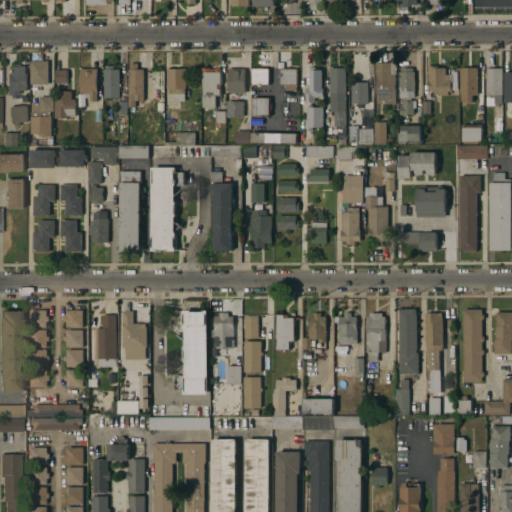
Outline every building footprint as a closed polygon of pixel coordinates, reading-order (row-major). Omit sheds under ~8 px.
[(47,84),(29,84),(29,61),(47,61),(47,84)] [(143,100),(157,100),(157,120),(160,120),(160,137),(141,136),(141,101),(135,101),(135,108),(128,108),(128,70),(129,70),(129,63),(137,63),(137,69),(143,69),(143,100)] [(375,104),(375,63),(390,63),(390,64),(395,64),(396,75),(394,75),(395,104),(375,104)] [(19,91),(19,95),(18,95),(18,100),(13,100),(13,95),(7,95),(7,74),(9,74),(9,66),(13,66),(13,64),(20,64),(20,66),(25,66),(25,74),(26,74),(26,91),(19,91)] [(119,98),(103,98),(103,70),(104,70),(104,66),(113,66),(113,69),(119,69),(119,98)] [(427,66),(437,66),(437,68),(445,68),(445,75),(449,75),(449,80),(450,80),(450,92),(448,92),(448,95),(433,95),(433,91),(428,91),(428,82),(427,82),(427,66)] [(308,67),(315,67),(315,69),(319,69),(319,70),(321,70),(321,88),(322,88),(322,98),(314,98),(314,102),(305,102),(305,88),(308,88),(308,67)] [(202,72),(201,72),(201,68),(209,68),(209,69),(214,69),(216,68),(219,68),(221,69),(221,72),(220,72),(220,96),(215,96),(215,108),(202,108),(202,72)] [(268,85),(251,85),(251,69),(268,68),(268,85)] [(345,68),(345,126),(344,126),(344,136),(336,136),(336,127),(334,127),(334,112),(329,112),(329,68),(345,68)] [(414,98),(410,98),(410,101),(415,101),(415,108),(413,108),(413,115),(406,114),(406,117),(402,117),(402,115),(399,115),(399,107),(401,107),(401,106),(402,106),(402,101),(405,101),(405,98),(398,98),(398,72),(400,72),(400,68),(412,68),(412,72),(414,72),(414,98)] [(471,95),(471,102),(470,102),(470,104),(466,104),(466,105),(461,105),(461,102),(460,102),(460,94),(459,94),(459,68),(477,68),(477,95),(471,95)] [(502,69),(501,95),(500,104),(494,104),(494,106),(485,106),(485,97),(489,97),(489,95),(485,95),(485,68),(502,69)] [(97,94),(96,94),(96,101),(95,101),(95,103),(91,103),(91,100),(84,100),(84,94),(80,94),(79,69),(97,69),(97,94)] [(185,89),(184,89),(184,101),(177,101),(177,97),(168,97),(168,89),(167,89),(167,69),(185,69),(185,89)] [(244,94),(239,94),(239,95),(234,95),(234,100),(243,100),(243,117),(226,117),(226,102),(225,102),(225,90),(227,90),(227,69),(244,69),(244,94)] [(296,85),(295,85),(295,90),(285,90),(285,85),(279,85),(279,69),(296,69),(296,85)] [(55,70),(66,70),(66,83),(55,83),(55,70)] [(511,72),(511,118),(503,118),(503,72),(511,72)] [(367,104),(351,104),(351,82),(367,82),(367,104)] [(71,91),(71,99),(75,99),(75,116),(67,116),(67,118),(54,118),(54,91),(71,91)] [(50,137),(38,137),(38,134),(30,134),(30,103),(39,103),(39,97),(52,97),(52,111),(49,111),(49,116),(50,116),(50,137)] [(269,104),(270,104),(270,110),(268,110),(268,116),(251,116),(251,98),(269,98),(269,104)] [(126,114),(116,114),(116,101),(126,102),(126,114)] [(429,114),(429,101),(421,101),(421,114),(429,114)] [(311,105),(311,107),(322,107),(322,128),(311,128),(311,131),(306,131),(306,105),(311,105)] [(19,122),(19,126),(14,126),(14,122),(10,122),(10,106),(26,106),(26,122),(19,122)] [(215,111),(225,111),(225,124),(215,124),(215,111)] [(385,122),(385,144),(374,144),(374,122),(385,122)] [(420,142),(404,142),(405,144),(397,144),(397,136),(399,136),(399,133),(401,132),(401,126),(420,125),(420,142)] [(462,142),(462,125),(481,125),(481,142),(462,142)] [(372,143),(358,144),(358,143),(349,143),(349,126),(357,126),(357,129),(372,129),(372,143)] [(248,144),(235,143),(235,131),(248,131),(248,144)] [(21,140),(28,139),(28,146),(4,146),(3,132),(21,132),(21,140)] [(164,133),(194,132),(194,145),(164,145),(164,133)] [(296,143),(251,143),(251,133),(296,134),(296,143)] [(148,158),(118,158),(118,145),(148,146),(148,157),(148,158)] [(148,146),(164,145),(194,145),(210,145),(210,156),(210,157),(148,157),(148,146)] [(210,145),(240,145),(240,156),(210,156),(210,145)] [(273,145),(285,145),(285,159),(272,159),(273,145)] [(487,159),(456,159),(456,145),(487,146),(487,157),(487,159)] [(332,158),(305,157),(305,146),(332,146),(332,158)] [(350,146),(350,147),(355,147),(355,153),(350,153),(351,159),(335,160),(335,146),(337,146),(345,146),(350,146)] [(511,146),(511,157),(487,157),(487,146),(511,146)] [(116,164),(103,164),(103,159),(90,159),(90,147),(116,147),(116,164)] [(55,168),(30,168),(30,150),(55,150),(55,168)] [(60,167),(60,150),(84,150),(84,155),(86,155),(86,160),(84,160),(84,167),(60,167)] [(435,175),(411,175),(411,178),(405,178),(405,179),(398,180),(398,155),(410,155),(410,152),(435,152),(435,175)] [(0,171),(0,154),(23,154),(23,172),(0,171)] [(87,162),(100,162),(100,184),(87,184),(87,162)] [(278,175),(278,164),(295,164),(295,168),(298,168),(298,175),(278,175)] [(175,167),(175,172),(183,172),(183,186),(173,186),(173,202),(175,202),(175,217),(173,217),(173,233),(175,233),(175,251),(167,251),(167,250),(156,250),(156,251),(151,251),(151,247),(152,247),(152,239),(151,239),(151,167),(175,167)] [(328,182),(307,182),(307,174),(310,174),(310,169),(328,169),(328,182)] [(120,171),(140,171),(140,252),(120,252),(120,171)] [(379,191),(379,179),(385,179),(385,172),(393,172),(393,191),(379,191)] [(489,251),(489,183),(493,183),(493,173),(504,173),(504,179),(510,179),(510,183),(511,183),(511,251),(489,251)] [(343,203),(343,175),(362,175),(362,203),(343,203)] [(480,176),(480,193),(476,193),(476,251),(459,251),(459,176),(480,176)] [(23,209),(5,209),(5,179),(23,179),(23,209)] [(278,192),(278,180),(295,180),(295,185),(298,185),(298,192),(278,192)] [(263,183),(250,183),(251,203),(263,202),(263,183)] [(231,199),(233,199),(233,209),(231,209),(231,224),(233,224),(233,235),(231,235),(231,251),(212,251),(212,184),(231,184),(231,199)] [(54,201),(49,201),(49,216),(32,216),(33,196),(37,196),(38,185),(54,185),(54,201)] [(65,201),(60,201),(60,185),(76,185),(76,196),(81,196),(81,216),(65,216),(65,201)] [(89,185),(95,185),(95,187),(102,187),(101,201),(97,201),(97,202),(92,202),(92,201),(89,201),(89,185)] [(416,217),(416,189),(420,189),(420,186),(425,186),(425,187),(436,187),(436,186),(441,186),(441,189),(445,189),(445,217),(416,217)] [(388,241),(382,241),(382,242),(379,242),(379,245),(373,245),(373,241),(368,241),(368,209),(365,209),(365,197),(377,197),(377,207),(387,207),(388,241)] [(277,211),(277,198),(295,198),(295,203),(298,203),(298,211),(277,211)] [(358,231),(360,231),(360,241),(354,241),(354,245),(346,245),(346,242),(340,242),(340,230),(341,230),(341,212),(346,212),(346,208),(358,208),(358,231)] [(264,244),(264,248),(250,248),(250,210),(260,210),(260,211),(266,211),(266,216),(271,216),(271,243),(264,244)] [(89,225),(92,225),(92,212),(96,212),(96,211),(107,211),(107,220),(108,220),(107,262),(88,261),(89,225)] [(277,216),(295,216),(295,221),(298,221),(298,229),(277,229),(277,216)] [(54,237),(49,237),(48,252),(32,252),(32,232),(37,232),(37,220),(54,221),(54,237)] [(81,252),(65,252),(65,237),(60,237),(60,220),(76,220),(76,232),(81,232),(81,252)] [(311,244),(311,222),(326,222),(326,244),(311,244)] [(436,252),(418,252),(418,243),(404,243),(404,232),(437,232),(436,252)] [(398,309),(415,309),(415,315),(416,315),(417,350),(415,350),(415,353),(418,353),(418,374),(399,374),(398,309)] [(463,309),(481,309),(481,315),(483,315),(483,320),(481,320),(481,337),(484,337),(484,342),(481,342),(481,350),(483,350),(483,354),(481,354),(481,372),(483,372),(483,377),(481,377),(481,382),(463,382),(463,309)] [(46,317),(48,317),(48,322),(45,322),(46,328),(30,328),(29,310),(46,310),(46,317)] [(82,328),(66,327),(66,321),(64,321),(64,316),(66,317),(66,310),(82,310),(82,328)] [(207,394),(183,394),(183,390),(175,390),(175,375),(185,375),(184,329),(183,330),(183,310),(191,310),(191,312),(202,312),(202,310),(207,310),(207,394)] [(2,393),(2,381),(0,381),(0,316),(2,316),(2,311),(23,311),(23,393),(2,393)] [(145,324),(145,327),(146,327),(146,359),(125,359),(125,348),(121,348),(122,325),(120,325),(120,312),(132,312),(132,324),(145,324)] [(257,338),(244,338),(244,315),(248,315),(248,312),(253,312),(253,315),(258,315),(257,338)] [(511,340),(511,354),(494,354),(494,340),(495,340),(495,326),(496,326),(496,312),(511,312),(511,340)] [(233,348),(214,348),(214,316),(218,316),(218,313),(228,313),(228,316),(233,316),(233,348)] [(325,343),(318,343),(318,339),(310,339),(310,342),(315,342),(314,349),(302,349),(302,338),(307,338),(308,317),(313,317),(313,313),(321,313),(321,316),(325,316),(325,343)] [(340,344),(340,337),(338,337),(338,326),(337,326),(337,322),(339,322),(339,317),(344,317),(344,313),(350,313),(350,317),(356,317),(356,344),(340,344)] [(366,313),(385,313),(385,352),(378,352),(378,362),(367,362),(367,353),(365,353),(366,313)] [(425,313),(441,313),(441,316),(442,316),(442,351),(439,351),(439,393),(426,393),(425,313)] [(115,359),(109,359),(109,367),(97,367),(97,359),(95,359),(95,327),(101,328),(101,315),(115,315),(115,359)] [(294,341),(288,341),(288,350),(275,350),(275,315),(287,315),(287,318),(294,318),(294,341)] [(46,336),(48,336),(48,341),(46,341),(46,347),(29,347),(29,330),(46,330),(46,336)] [(82,347),(66,347),(66,341),(63,341),(63,337),(66,337),(66,330),(82,330),(82,347)] [(260,377),(243,377),(244,341),(245,341),(259,341),(260,341),(260,377)] [(46,356),(48,356),(48,361),(46,361),(46,367),(29,367),(29,350),(46,350),(46,356)] [(66,361),(63,361),(63,356),(66,356),(66,350),(82,350),(82,367),(66,367),(66,361)] [(363,373),(362,373),(362,377),(351,377),(351,358),(363,358),(363,373)] [(240,385),(226,385),(226,366),(240,366),(240,385)] [(46,376),(48,376),(48,381),(46,381),(46,386),(30,387),(30,370),(46,370),(46,376)] [(66,387),(66,381),(63,381),(63,376),(66,376),(66,370),(82,370),(82,387),(66,387)] [(243,377),(260,377),(260,409),(243,409),(243,377)] [(285,416),(273,416),(273,411),(272,411),(272,393),(273,393),(273,389),(275,389),(275,380),(281,380),(281,378),(289,378),(289,380),(296,380),(296,391),(285,391),(285,416)] [(395,415),(395,412),(394,412),(394,395),(395,395),(395,389),(400,389),(400,379),(408,379),(408,389),(409,389),(409,415),(395,415)] [(483,402),(502,401),(502,379),(511,379),(511,402),(509,402),(509,414),(484,415),(483,402)] [(456,408),(458,408),(458,400),(462,400),(462,396),(467,396),(467,400),(471,400),(471,411),(466,411),(466,413),(456,413),(456,408)] [(302,414),(302,399),(333,399),(333,414),(302,414)] [(25,417),(0,417),(0,405),(25,405),(25,417)] [(26,416),(26,410),(33,410),(33,405),(78,405),(78,409),(82,409),(82,416),(26,416)] [(302,416),(302,429),(271,429),(271,428),(270,417),(302,416)] [(333,430),(303,430),(303,416),(333,416),(333,428),(333,430)] [(363,416),(363,428),(333,428),(333,416),(363,416)] [(502,416),(511,416),(511,423),(502,424),(502,416)] [(149,417),(209,417),(209,430),(149,430),(149,417)] [(271,428),(211,428),(210,417),(270,417),(271,428)] [(24,431),(0,431),(0,418),(23,418),(24,431)] [(81,425),(79,425),(79,430),(34,430),(34,426),(30,426),(30,418),(81,418),(81,425)] [(432,424),(453,424),(453,454),(433,454),(432,424)] [(510,441),(508,441),(508,454),(507,454),(507,468),(489,468),(489,454),(490,454),(490,449),(489,449),(489,447),(490,447),(490,440),(492,440),(492,436),(490,436),(490,433),(492,433),(492,426),(510,426),(510,441)] [(92,459),(108,459),(107,444),(114,444),(114,440),(119,440),(119,437),(123,437),(123,439),(126,439),(126,444),(128,444),(128,460),(107,461),(107,472),(109,471),(109,481),(107,481),(107,493),(92,493),(92,459)] [(463,438),(463,440),(466,440),(466,451),(465,451),(465,452),(459,452),(459,451),(456,451),(456,438),(463,438)] [(211,511),(211,439),(236,439),(235,511),(211,511)] [(245,511),(245,439),(269,439),(269,511),(245,511)] [(361,511),(337,511),(337,486),(339,486),(340,460),(336,460),(336,440),(361,440),(361,511)] [(328,511),(309,511),(309,471),(307,471),(307,457),(303,457),(303,441),(328,441),(328,511)] [(154,511),(154,463),(152,463),(152,443),(205,443),(205,464),(204,464),(204,511),(186,511),(186,463),(182,463),(182,453),(175,453),(175,463),(171,463),(171,511),(154,511)] [(83,465),(66,465),(66,459),(63,459),(63,454),(66,454),(66,448),(82,447),(83,465)] [(46,454),(49,454),(49,459),(46,459),(46,465),(29,465),(29,448),(46,448),(46,454)] [(472,451),(485,451),(485,468),(472,468),(472,451)] [(300,452),(300,474),(297,474),(297,511),(276,511),(276,452),(300,452)] [(21,499),(23,499),(23,511),(5,511),(5,502),(2,502),(2,477),(0,477),(0,454),(21,454),(21,499)] [(129,493),(129,480),(126,480),(126,471),(129,471),(129,459),(144,459),(144,493),(129,493)] [(436,511),(437,471),(440,471),(440,459),(453,459),(453,471),(454,471),(454,511),(436,511)] [(379,468),(379,466),(384,466),(384,468),(387,468),(387,485),(379,485),(379,488),(373,488),(373,485),(371,485),(371,468),(379,468)] [(46,473),(48,473),(48,478),(46,478),(46,485),(30,485),(30,482),(25,482),(25,478),(30,478),(29,467),(46,467),(46,473)] [(82,485),(66,484),(66,479),(64,479),(64,474),(66,474),(66,467),(83,467),(82,485)] [(459,511),(459,483),(470,483),(470,484),(478,484),(478,493),(478,511),(459,511)] [(419,511),(399,511),(399,487),(402,487),(402,484),(419,484),(419,511)] [(511,511),(499,511),(499,485),(511,485),(511,511)] [(46,493),(49,493),(49,498),(46,498),(46,504),(30,504),(30,487),(46,487),(46,493)] [(83,504),(66,504),(66,498),(63,498),(63,493),(66,493),(66,487),(82,487),(83,504)] [(107,496),(107,508),(109,508),(109,511),(92,511),(92,496),(107,496)] [(144,511),(126,511),(126,508),(129,508),(129,496),(144,496),(144,511)]
